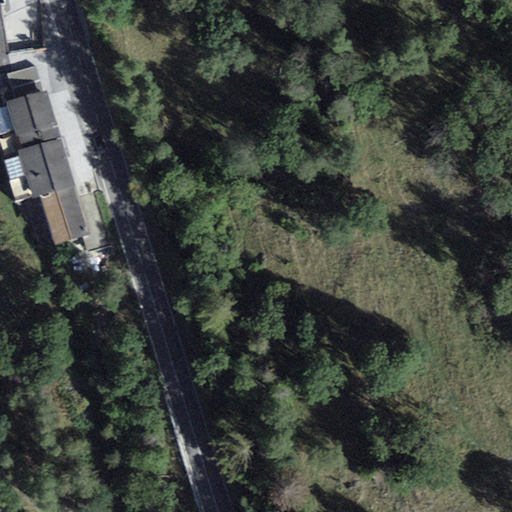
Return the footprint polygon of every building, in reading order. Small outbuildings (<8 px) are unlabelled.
[(0,107),(20,102),(0,34),(0,107)] [(63,141),(53,94),(20,102),(31,147),(63,141)] [(63,141),(31,147),(41,194),(75,186),(63,141)] [(4,145),(12,192),(26,189),(17,143),(4,145)] [(75,186),(41,194),(54,247),(92,240),(75,186)]
